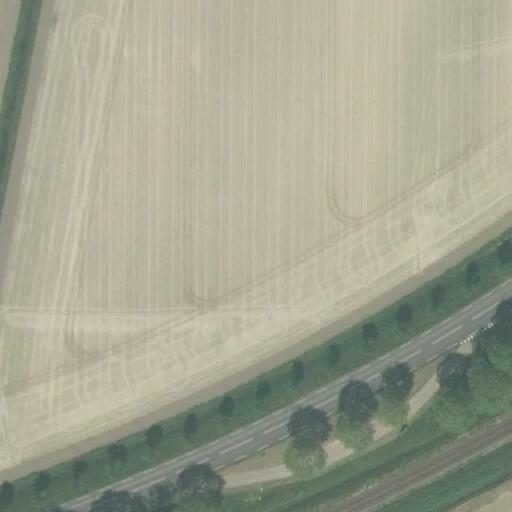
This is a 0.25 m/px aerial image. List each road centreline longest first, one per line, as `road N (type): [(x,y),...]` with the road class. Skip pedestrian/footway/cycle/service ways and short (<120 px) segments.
road 1 (unclassified): [(153,484),(204,485),(290,470),(403,412),(470,342),(483,313)]
road 2 (primary): [(153,484),(483,313)]
